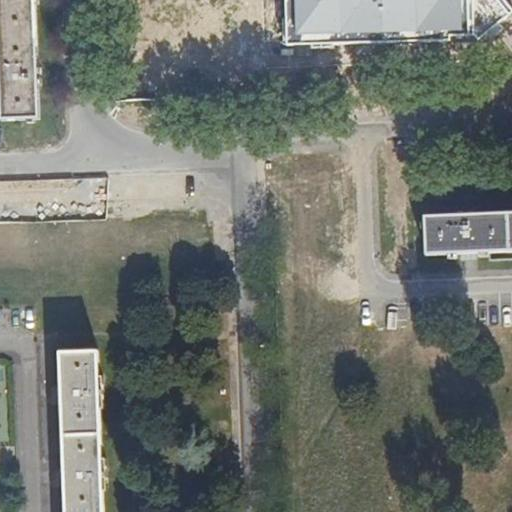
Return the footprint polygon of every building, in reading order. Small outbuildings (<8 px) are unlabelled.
[(40,122),(35,0),(0,0),(0,66),(0,71),(1,87),(2,123),(40,122)] [(356,511),(349,152),(299,153),(305,511),(356,511)] [(460,256),(462,258),(463,264),(468,264),(478,264),(478,255),(511,253),(511,215),(426,219),(427,257),(460,256)] [(0,269),(224,260),(222,221),(0,230),(0,269)] [(104,511),(98,354),(60,356),(61,371),(61,390),(57,390),(52,403),(62,402),(64,472),(60,473),(55,485),(64,485),(65,511),(104,511)]
